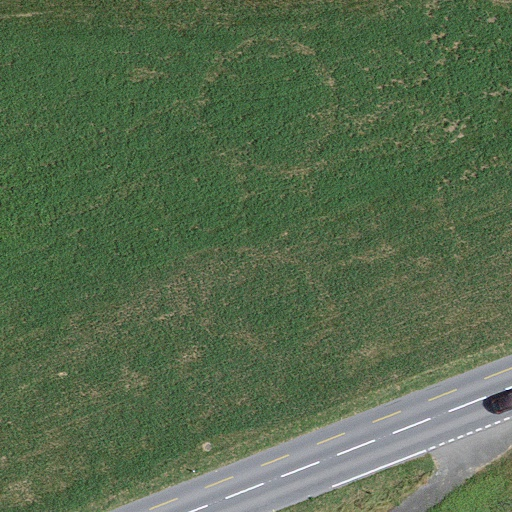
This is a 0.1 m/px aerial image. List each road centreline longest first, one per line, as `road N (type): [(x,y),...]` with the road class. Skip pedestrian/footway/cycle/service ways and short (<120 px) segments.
road 1 (tertiary): [(196,511),(511,388)]
road 2 (track): [(488,397),(496,426),(490,440),(407,511)]
